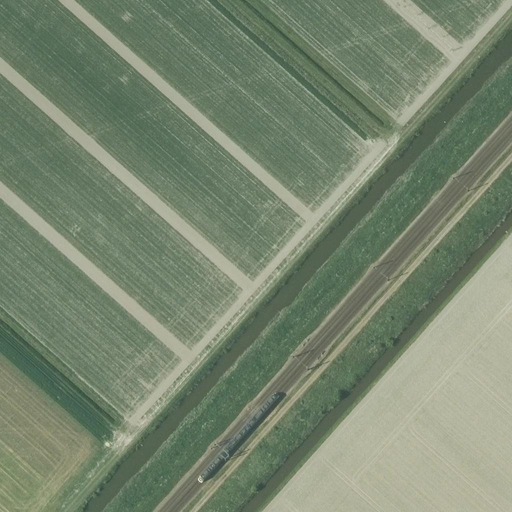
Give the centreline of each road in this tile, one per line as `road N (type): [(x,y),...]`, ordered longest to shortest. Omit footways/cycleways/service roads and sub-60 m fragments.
road 1 (track): [(144,511),(511,103)]
road 2 (track): [(192,511),(511,155)]
